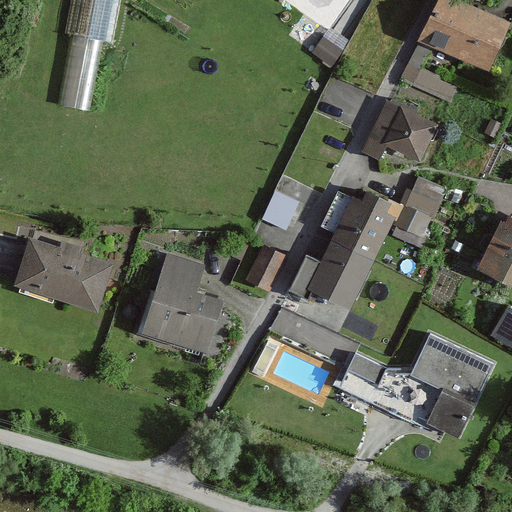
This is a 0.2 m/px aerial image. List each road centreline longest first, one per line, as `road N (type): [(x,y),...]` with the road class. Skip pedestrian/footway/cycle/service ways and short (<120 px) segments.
road 1 (residential): [(432,0),(254,335),(167,479)]
road 2 (unclassified): [(167,479),(0,435)]
